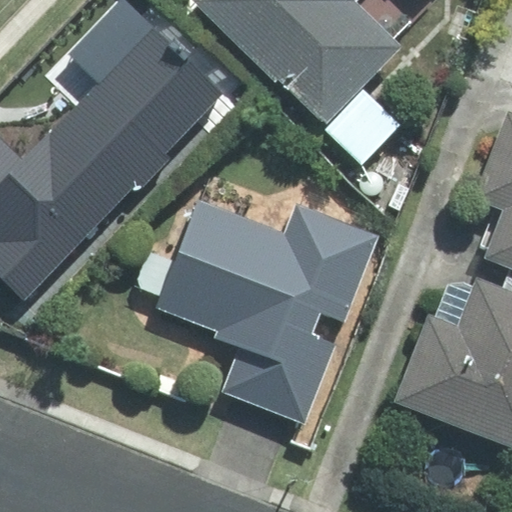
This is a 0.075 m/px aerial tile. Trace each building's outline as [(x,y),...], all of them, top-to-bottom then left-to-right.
[(199,0),(288,83),(366,0),(199,0)] [(193,48),(147,5),(18,141),(0,124),(0,270),(18,288),(191,105),(164,80),(193,48)] [(511,80),(472,63),(446,125),(487,142),(456,214),(511,237),(511,80)] [(241,188),(156,152),(110,260),(209,302),(193,340),(271,373),(349,188),(257,149),(241,188)] [(347,347),(489,405),(511,348),(511,237),(456,214),(443,245),(397,226),(347,347)]
